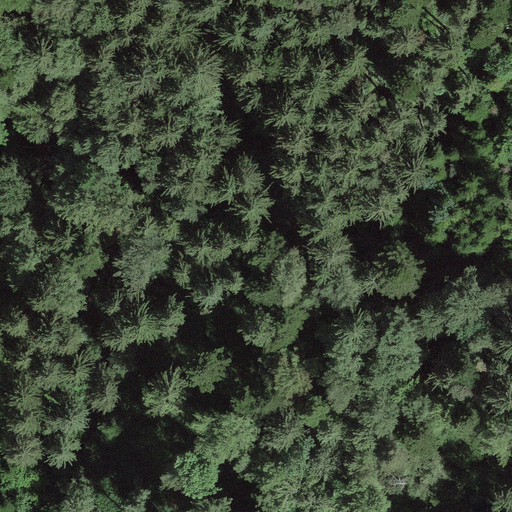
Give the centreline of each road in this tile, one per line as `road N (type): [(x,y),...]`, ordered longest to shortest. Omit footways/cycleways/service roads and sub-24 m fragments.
road 1 (track): [(356,511),(329,348),(269,161),(197,0)]
road 2 (track): [(0,297),(26,260),(71,148),(114,0)]
